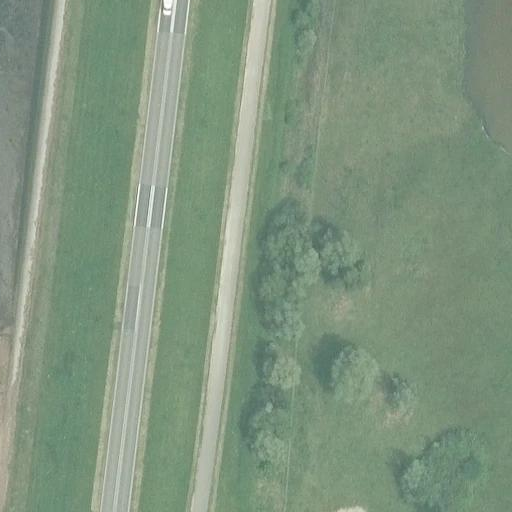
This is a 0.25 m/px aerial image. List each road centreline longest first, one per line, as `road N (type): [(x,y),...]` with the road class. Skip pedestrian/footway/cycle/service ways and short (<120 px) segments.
road 1 (unclassified): [(197,511),(263,0)]
road 2 (primary): [(114,511),(175,0)]
